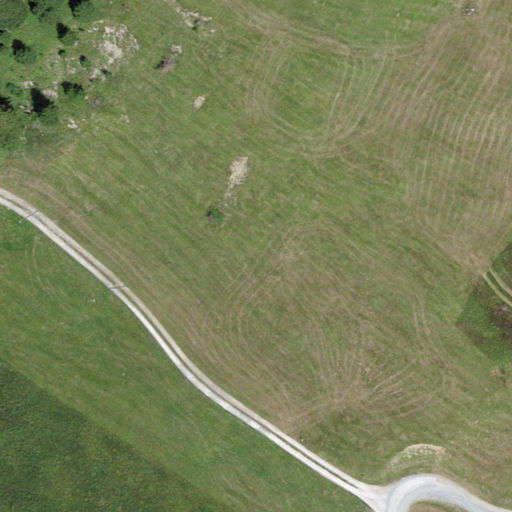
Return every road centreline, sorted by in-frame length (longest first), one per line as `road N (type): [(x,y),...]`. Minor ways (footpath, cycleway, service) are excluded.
road 1 (track): [(394,504),(355,486),(200,378),(138,300),(34,209),(0,191)]
road 2 (track): [(490,511),(439,484),(421,483),(400,492),(394,511)]
